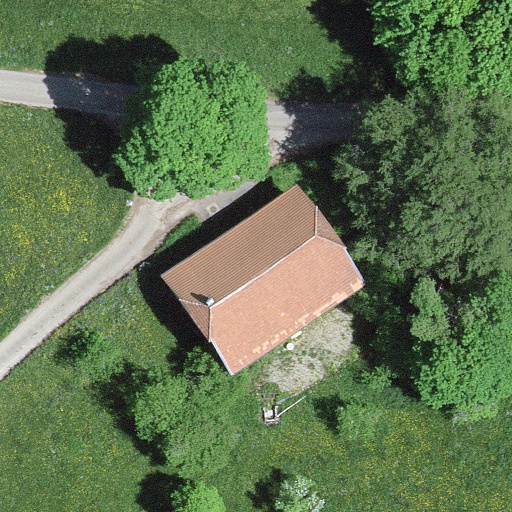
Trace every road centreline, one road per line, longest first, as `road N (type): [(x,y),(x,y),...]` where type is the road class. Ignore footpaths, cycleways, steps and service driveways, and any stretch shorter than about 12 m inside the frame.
road 1 (unclassified): [(511,92),(274,106),(0,80)]
road 2 (track): [(0,376),(274,106)]
